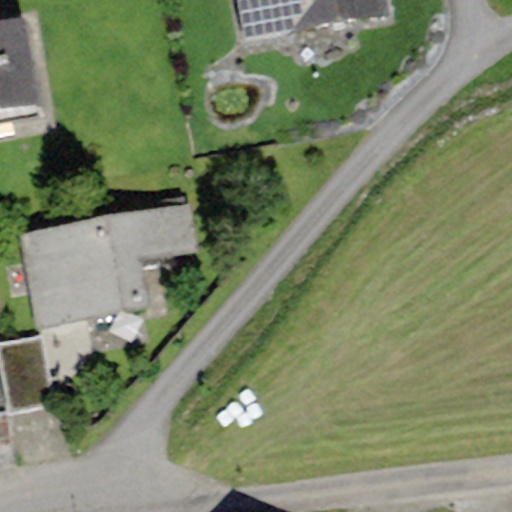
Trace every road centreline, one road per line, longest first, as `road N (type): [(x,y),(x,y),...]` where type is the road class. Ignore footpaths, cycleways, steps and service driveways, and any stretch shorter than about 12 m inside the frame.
road 1 (residential): [(72,511),(367,158),(481,46)]
road 2 (residential): [(511,472),(148,511)]
